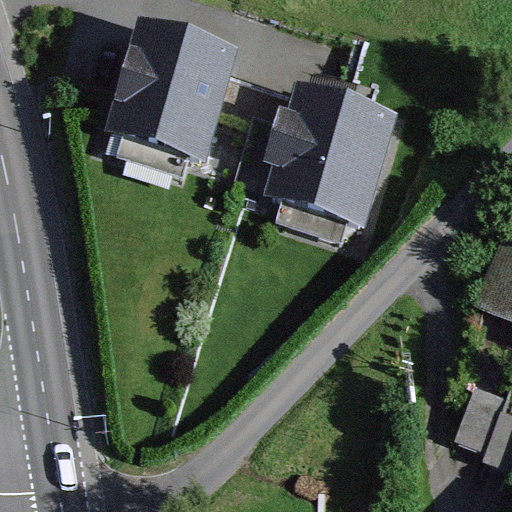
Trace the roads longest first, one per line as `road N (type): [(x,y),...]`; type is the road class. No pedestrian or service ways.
road 1 (residential): [(60,493),(139,511),(210,477),(511,180)]
road 2 (tertiary): [(0,140),(60,493)]
